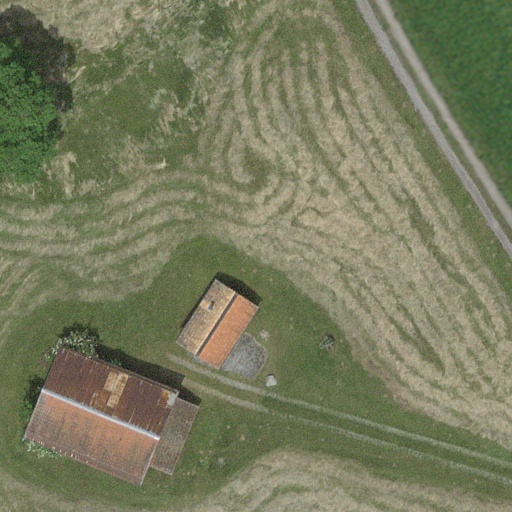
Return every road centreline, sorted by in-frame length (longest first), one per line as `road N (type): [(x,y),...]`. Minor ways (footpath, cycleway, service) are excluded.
road 1 (track): [(161,363),(277,406),(511,473)]
road 2 (track): [(386,0),(511,206)]
